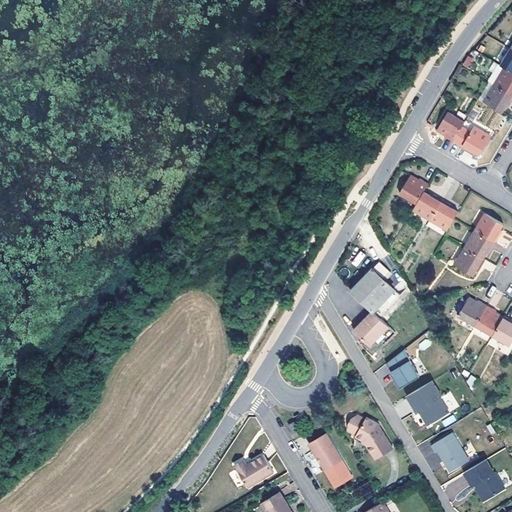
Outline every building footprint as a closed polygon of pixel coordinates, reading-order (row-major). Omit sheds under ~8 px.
[(511,50),(509,49),(499,66),(503,69),(511,74),(511,50)] [(462,63),(467,67),(473,60),(468,56),(462,63)] [(493,86),(503,69),(499,66),(497,65),(487,82),(493,86)] [(493,86),(511,96),(511,74),(503,69),(493,86)] [(511,101),(511,96),(493,86),(483,103),(501,114),(506,105),(509,106),(511,101)] [(461,128),(464,123),(447,113),(436,131),(445,136),(444,137),(452,143),(461,128)] [(452,143),(461,148),(469,153),(471,151),(479,157),(490,138),(473,128),(470,133),(461,128),(452,143)] [(423,192),(428,185),(419,180),(417,182),(409,177),(398,195),(415,205),(423,192)] [(432,198),(423,192),(415,205),(412,211),(429,221),(441,200),(433,196),(432,198)] [(457,213),(449,208),(450,206),(441,200),(429,221),(446,231),(453,219),(457,213)] [(497,232),(502,224),(484,213),(474,231),(494,242),(499,233),(497,232)] [(482,259),(487,249),(489,250),(494,242),(474,231),(464,248),(482,259)] [(495,243),(506,248),(511,237),(500,232),(495,243)] [(482,259),(464,248),(454,265),(472,276),(477,267),(479,269),(484,260),(482,259)] [(356,267),(366,256),(361,251),(351,262),(356,267)] [(380,319),(401,297),(384,281),(380,277),(387,269),(378,261),(351,290),(373,311),(380,319)] [(387,269),(380,277),(384,281),(391,272),(387,269)] [(474,326),(486,307),(478,302),(477,304),(468,299),(457,317),(474,326)] [(501,318),(493,313),(494,311),(486,307),(474,326),(490,336),(501,318)] [(371,355),(394,333),(380,319),(373,311),(354,330),(363,339),(359,342),(371,355)] [(511,338),(511,325),(510,324),(511,322),(502,316),(501,318),(490,336),(507,346),(511,338)] [(426,338),(418,345),(423,351),(431,344),(426,338)] [(405,350),(388,364),(399,377),(396,379),(402,388),(417,379),(413,373),(417,370),(405,350)] [(470,375),(466,382),(472,386),(477,379),(470,375)] [(440,398),(431,383),(407,397),(406,398),(415,413),(417,412),(427,427),(448,415),(439,399),(440,398)] [(450,392),(442,397),(450,410),(458,406),(450,392)] [(381,446),(383,451),(392,446),(384,430),(380,432),(375,423),(376,421),(363,413),(361,416),(355,412),(349,414),(346,419),(348,426),(357,431),(355,433),(364,439),(366,437),(368,439),(366,441),(372,452),(381,446)] [(451,472),(470,461),(453,433),(432,446),(436,453),(439,452),(451,472)] [(329,434),(312,444),(334,483),(351,473),(329,434)] [(375,456),(383,451),(381,446),(372,452),(375,456)] [(246,460),(237,465),(251,488),(276,473),(266,455),(249,465),(246,460)] [(486,460),(464,473),(472,487),(475,485),(477,488),(478,487),(480,490),(478,492),(484,502),(505,489),(495,473),(494,473),(486,460)] [(351,473),(334,483),(337,489),(354,479),(351,473)] [(283,492),(263,503),(267,510),(268,511),(289,511),(287,508),(291,506),(283,492)] [(390,511),(384,502),(366,511),(390,511)]
